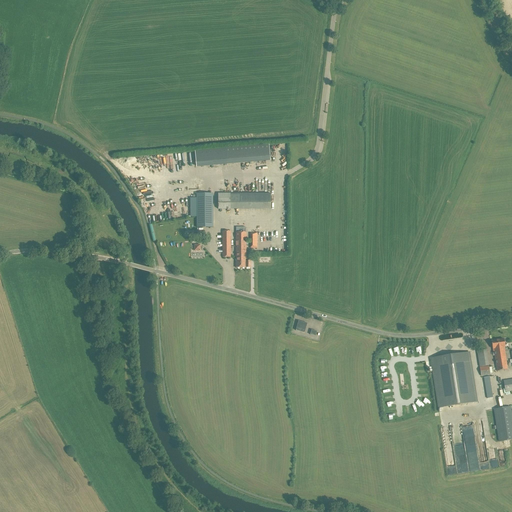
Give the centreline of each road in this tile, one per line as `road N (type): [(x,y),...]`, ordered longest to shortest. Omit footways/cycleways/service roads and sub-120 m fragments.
road 1 (unclassified): [(511,322),(411,336),(380,332),(130,264)]
road 2 (unknown): [(215,220),(274,218),(278,209),(275,174),(213,177)]
road 3 (unclassified): [(0,253),(45,250),(130,264)]
